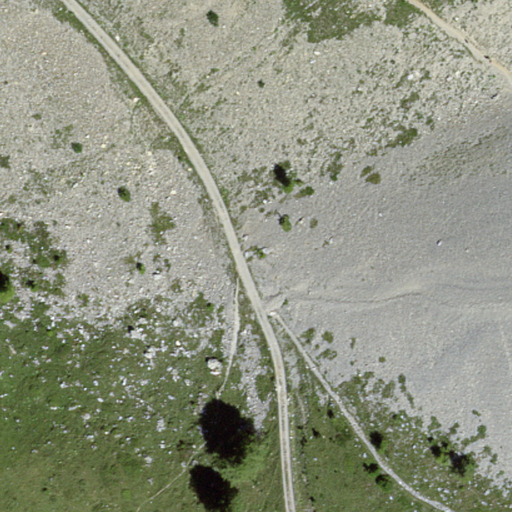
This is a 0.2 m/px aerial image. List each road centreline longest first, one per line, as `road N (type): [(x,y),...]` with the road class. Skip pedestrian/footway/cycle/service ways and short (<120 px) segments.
road 1 (track): [(261,321),(217,202),(183,143),(139,81),(63,0)]
road 2 (track): [(290,511),(280,385),(261,321)]
